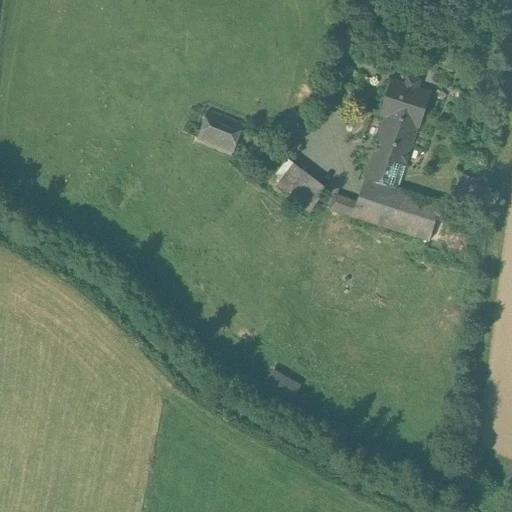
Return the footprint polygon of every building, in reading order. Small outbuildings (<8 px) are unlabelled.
[(372,156),(405,167),(419,127),(420,127),(431,95),(416,90),(419,82),(409,78),(406,86),(391,81),(380,114),(386,116),(372,156)] [(483,97),(460,89),(456,101),(479,109),(483,97)] [(244,124),(209,111),(198,140),(233,153),(244,124)] [(405,167),(372,156),(365,179),(398,189),(406,167),(405,167)] [(325,192),(286,163),(271,183),(310,213),(325,192)] [(481,182),(465,178),(461,194),(477,198),(481,182)] [(398,189),(365,179),(358,203),(353,217),(430,242),(442,203),(398,189)] [(332,209),(353,217),(358,203),(336,195),(332,209)]
